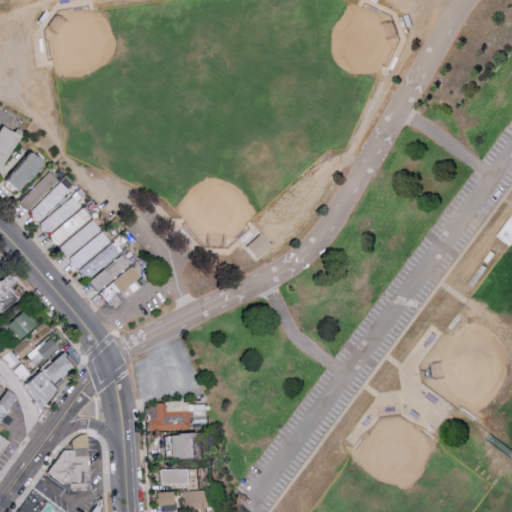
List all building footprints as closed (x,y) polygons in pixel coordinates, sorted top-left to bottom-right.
[(0,182),(13,192),(35,160),(21,150),(0,178),(0,182)] [(36,221),(68,189),(48,170),(18,201),(27,210),(26,211),(36,221)] [(38,221),(45,232),(80,207),(73,197),(38,221)] [(496,237),(511,216),(511,243),(510,246),(496,237)] [(56,246),(64,257),(99,229),(90,217),(74,230),(67,221),(48,236),(56,246)] [(81,271),(88,279),(121,250),(113,242),(81,271)] [(111,305),(110,305),(100,293),(110,286),(132,268),(143,280),(111,305)] [(3,321),(25,333),(34,317),(11,305),(3,321)] [(55,346),(47,337),(32,350),(36,355),(32,358),(36,362),(55,346)] [(37,370),(47,383),(69,365),(59,351),(37,370)] [(66,384),(59,389),(54,381),(51,376),(47,369),(51,367),(68,354),(78,369),(65,380),(63,382),(66,384)] [(29,371),(28,372),(18,363),(7,374),(36,400),(47,387),(29,371)] [(58,393),(51,401),(44,408),(42,398),(40,399),(35,394),(38,391),(32,384),(35,381),(42,372),(50,381),(51,381),(51,382),(49,383),(51,385),(58,393)] [(156,408),(156,404),(165,404),(165,411),(194,410),(193,403),(208,402),(210,431),(145,434),(143,408),(156,408)] [(166,457),(191,457),(191,433),(166,433),(166,457)] [(73,451),(71,447),(70,443),(75,439),(79,436),(86,435),(90,489),(70,490),(69,484),(63,485),(47,473),(62,452),(73,451)] [(0,460),(0,436),(8,442),(11,444),(0,460)] [(196,483),(196,467),(157,469),(158,484),(196,483)] [(158,511),(174,511),(173,491),(157,492),(158,511)]
